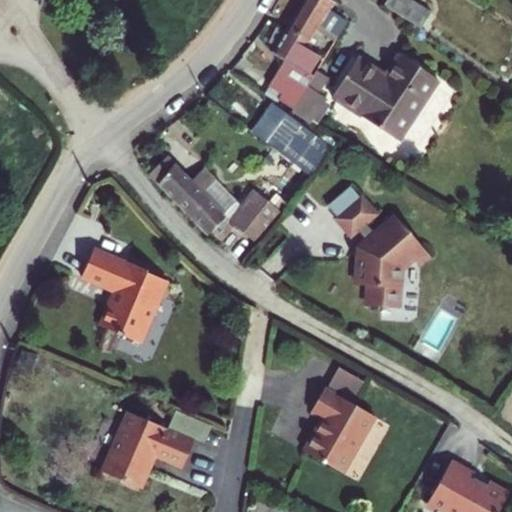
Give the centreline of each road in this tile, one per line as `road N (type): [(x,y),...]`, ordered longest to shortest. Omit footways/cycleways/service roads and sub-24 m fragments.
road 1 (track): [(511,444),(232,279),(98,140)]
road 2 (residential): [(0,301),(77,164),(220,44),(251,0)]
